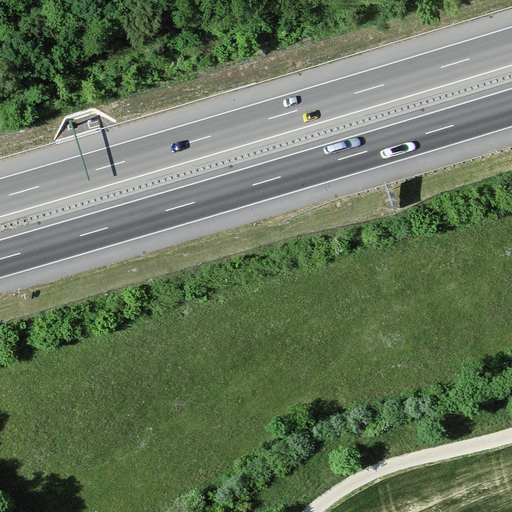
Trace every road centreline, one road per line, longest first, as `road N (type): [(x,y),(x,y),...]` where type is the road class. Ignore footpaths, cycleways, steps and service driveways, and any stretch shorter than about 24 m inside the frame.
road 1 (motorway): [(511,45),(0,197)]
road 2 (motorway): [(0,259),(511,107)]
road 3 (track): [(511,435),(380,469),(312,511)]
